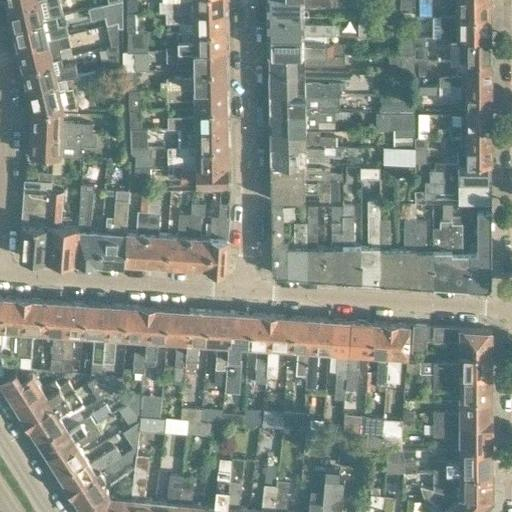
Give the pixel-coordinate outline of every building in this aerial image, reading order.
[(58,0),(26,0),(8,5),(12,24),(53,15),(62,13),(58,0)] [(121,0),(115,0),(108,2),(102,3),(107,24),(122,20),(121,0)] [(137,0),(126,0),(127,11),(138,11),(137,0)] [(157,0),(158,0),(157,10),(166,10),(224,9),(224,3),(227,2),(226,0),(157,0)] [(335,0),(266,0),(267,14),(304,14),(304,4),(336,4),(335,0)] [(357,0),(357,14),(372,15),(371,0),(357,0)] [(411,0),(398,0),(399,11),(412,11),(411,0)] [(490,15),(490,0),(450,0),(450,5),(456,5),(456,14),(490,15)] [(224,9),(166,10),(166,22),(179,22),(180,29),(193,29),(227,29),(227,17),(225,17),(224,9)] [(138,11),(127,11),(127,29),(138,29),(138,11)] [(304,14),(267,14),(267,33),(328,34),(340,35),(340,22),(304,22),(304,14)] [(372,35),(372,15),(357,14),(357,35),(372,35)] [(490,36),(490,15),(456,14),(440,14),(440,35),(448,35),(461,35),(490,36)] [(53,15),(12,24),(17,45),(67,33),(65,23),(56,25),(53,15)] [(118,43),(118,28),(122,28),(122,20),(107,24),(112,44),(118,43)] [(171,37),(166,37),(166,49),(225,48),(225,41),(228,41),(227,29),(193,29),(180,29),(171,30),(171,37)] [(67,33),(17,45),(22,65),(53,58),(61,56),(59,47),(70,44),(67,33)] [(267,33),(268,53),(344,54),(344,43),(328,42),(328,34),(267,33)] [(414,45),(414,35),(399,35),(399,54),(414,54),(414,45)] [(425,35),(414,35),(414,45),(425,45),(425,35)] [(448,60),(453,60),(490,60),(490,36),(461,35),(448,35),(448,60)] [(139,40),(128,40),(128,50),(133,49),(139,49),(139,40)] [(111,68),(119,66),(118,43),(112,44),(106,45),(111,68)] [(225,48),(166,49),(167,61),(193,61),(194,69),(228,68),(228,56),(225,56),(225,48)] [(128,50),(122,50),(123,69),(134,69),(133,49),(128,50)] [(268,53),(268,72),(305,74),(304,72),(304,64),(344,65),(344,54),(268,53)] [(414,54),(399,54),(399,71),(399,75),(414,75),(414,60),(414,54)] [(53,58),(22,65),(27,86),(77,75),(75,64),(63,66),(61,56),(53,58)] [(425,60),(418,60),(418,73),(426,73),(426,67),(429,67),(429,60),(428,60),(425,60)] [(439,75),(439,84),(490,84),(490,60),(453,60),(453,74),(451,75),(439,75)] [(167,81),(160,81),(160,89),(167,89),(226,89),(226,80),(228,80),(228,68),(194,69),(194,77),(167,77),(167,81)] [(134,69),(123,69),(124,89),(128,89),(135,89),(135,69),(134,69)] [(268,72),(269,94),(340,95),(340,88),(344,88),(344,84),(305,84),(305,76),(305,74),(268,72)] [(28,93),(26,94),(29,106),(62,107),(77,108),(76,105),(77,101),(78,96),(76,93),(73,91),(72,87),(88,83),(86,73),(77,75),(27,86),(28,93)] [(439,84),(418,84),(418,93),(450,93),(450,96),(467,96),(467,109),(491,109),(491,107),(490,84),(439,84)] [(128,107),(129,107),(140,107),(139,89),(135,89),(128,89),(128,107)] [(226,89),(167,89),(167,100),(194,99),(194,107),(229,107),(229,94),(226,95),(226,89)] [(339,95),(269,94),(269,109),(335,111),(339,111),(339,95)] [(396,96),(378,96),(378,111),(387,111),(396,112),(414,112),(414,96),(407,96),(406,96),(396,96)] [(29,106),(28,124),(31,124),(30,130),(91,134),(91,122),(62,120),(62,111),(62,107),(29,106)] [(140,128),(140,107),(129,107),(130,128),(140,128)] [(195,115),(168,116),(168,127),(179,127),(227,126),(227,119),(229,119),(229,107),(194,107),(195,115)] [(305,126),(318,126),(318,120),(335,120),(335,111),(269,109),(269,129),(305,131),(305,126)] [(467,125),(449,125),(449,137),(491,138),(491,114),(491,109),(467,109),(467,125)] [(392,129),(414,130),(414,112),(396,112),(387,111),(387,129),(392,129)] [(418,113),(418,137),(425,137),(428,137),(428,113),(418,113)] [(227,126),(179,127),(179,147),(195,146),(230,146),(230,133),(227,133),(227,126)] [(140,128),(130,128),(130,148),(147,147),(146,128),(140,128)] [(269,129),(270,146),(335,147),(335,137),(319,136),(319,130),(305,131),(269,129)] [(414,130),(392,129),(393,147),(414,148),(414,137),(414,130)] [(27,138),(26,152),(52,154),(64,155),(78,156),(79,144),(96,145),(96,134),(91,134),(30,130),(30,138),(27,138)] [(414,148),(414,163),(425,163),(425,137),(418,137),(414,137),(414,148)] [(491,138),(449,137),(443,137),(443,149),(457,149),(457,163),(491,162),(491,138)] [(179,147),(168,147),(168,155),(169,166),(228,165),(227,157),(230,157),(230,146),(195,146),(179,147)] [(335,147),(270,146),(270,162),(305,162),(306,162),(306,155),(335,156),(335,157),(341,157),(346,152),(346,147),(335,147)] [(147,147),(130,148),(130,153),(135,156),(134,166),(149,166),(150,147),(147,147)] [(393,147),(382,147),(382,164),(414,165),(414,163),(414,148),(393,147)] [(63,172),(64,155),(52,154),(51,172),(63,172)] [(305,162),(270,162),(270,180),(329,181),(339,181),(342,181),(341,173),(329,173),(329,169),(305,169),(305,162)] [(491,162),(457,163),(434,163),(434,170),(430,170),(430,180),(491,180),(491,162)] [(228,165),(169,166),(169,177),(196,176),(196,185),(230,184),(230,172),(228,172),(228,165)] [(134,166),(133,185),(150,186),(150,166),(149,166),(134,166)] [(360,178),(380,178),(380,167),(380,166),(360,166),(360,167),(360,178)] [(385,167),(384,183),(394,183),(394,167),(385,167)] [(36,179),(25,178),(20,251),(24,257),(45,258),(50,189),(48,189),(49,171),(37,170),(36,179)] [(329,181),(270,180),(271,199),(305,198),(304,191),(318,191),(329,191),(329,198),(340,198),(339,181),(329,181)] [(459,191),(459,199),(491,199),(491,180),(430,180),(425,180),(425,192),(425,200),(435,200),(435,191),(459,191)] [(80,184),(78,224),(75,260),(95,261),(99,262),(101,228),(97,228),(88,227),(91,184),(80,184)] [(50,189),(45,258),(75,260),(78,224),(59,222),(61,190),(50,189)] [(101,228),(99,262),(123,263),(126,229),(128,191),(115,190),(114,217),(105,217),(104,228),(101,228)] [(126,229),(123,263),(138,264),(138,262),(145,262),(150,197),(149,197),(150,190),(140,191),(139,209),(137,209),(136,229),(126,229)] [(425,204),(425,200),(425,192),(415,192),(415,204),(425,204)] [(150,197),(145,262),(152,263),(152,265),(165,266),(168,232),(158,231),(161,198),(150,197)] [(362,245),(361,280),(378,281),(379,216),(380,200),(369,200),(369,216),(369,245),(362,245)] [(191,213),(187,265),(194,265),(194,268),(207,269),(210,235),(200,234),(201,217),(203,217),(204,204),(191,203),(191,213)] [(210,235),(207,269),(221,270),(225,267),(230,203),(220,203),(219,216),(211,215),(210,235)] [(304,276),(323,277),(323,244),(315,245),(315,222),(315,204),(308,205),(307,213),(307,222),(304,222),(304,276)] [(323,244),(323,277),(343,278),(342,204),(331,204),(332,222),(332,244),(323,244)] [(353,204),(342,204),(343,278),(361,280),(362,245),(354,245),(354,217),(353,204)] [(398,247),(398,282),(415,283),(415,220),(415,219),(415,204),(404,204),(404,247),(398,247)] [(439,229),(432,229),(432,249),(433,285),(451,286),(451,224),(451,220),(451,217),(451,204),(442,204),(441,220),(439,220),(439,229)] [(293,205),(271,205),(272,269),(276,274),(286,274),(286,244),(286,235),(287,235),(286,219),(288,219),(288,216),(293,216),(293,205)] [(308,205),(298,205),(299,222),(304,222),(307,222),(307,213),(308,205)] [(476,252),(469,252),(469,287),(486,288),(491,284),(491,209),(476,209),(476,252)] [(168,232),(165,266),(180,267),(180,264),(187,265),(191,213),(179,213),(178,233),(168,232)] [(379,216),(378,281),(398,282),(398,247),(390,247),(390,218),(380,218),(380,216),(379,216)] [(425,220),(415,220),(415,283),(433,285),(432,249),(425,249),(425,220)] [(293,244),(286,244),(286,274),(304,276),(304,222),(299,222),(293,222),(293,244)] [(461,224),(451,224),(451,286),(469,287),(469,252),(461,252),(461,224)] [(21,355),(25,297),(2,295),(1,322),(0,328),(12,328),(10,353),(0,352),(0,353),(2,363),(3,372),(14,365),(20,366),(21,355)] [(25,297),(21,355),(32,356),(34,329),(41,330),(43,298),(25,297)] [(52,369),(62,369),(67,300),(43,298),(41,330),(54,331),(52,357),(52,369)] [(67,300),(62,369),(72,370),(73,358),(75,332),(83,333),(85,301),(67,300)] [(85,301),(83,333),(86,333),(95,333),(94,360),(93,372),(103,373),(104,361),(108,302),(88,301),(85,301)] [(108,302),(104,361),(114,361),(116,335),(123,335),(124,336),(126,304),(108,302)] [(126,304),(124,336),(127,336),(128,336),(136,336),(134,362),(134,371),(144,372),(144,363),(148,305),(129,304),(126,304)] [(148,305),(144,363),(154,364),(156,338),(165,339),(167,306),(148,305)] [(167,306),(165,339),(168,339),(176,340),(174,365),(175,365),(174,380),(184,380),(185,369),(186,369),(190,308),(170,307),(167,306)] [(190,308),(186,369),(194,370),(195,360),(197,360),(197,351),(196,350),(196,341),(206,342),(208,309),(190,308)] [(224,384),(225,369),(229,311),(208,309),(206,342),(209,342),(217,342),(215,368),(214,383),(224,384)] [(224,384),(224,390),(238,391),(241,358),(239,358),(240,344),(246,344),(249,345),(252,312),(229,311),(225,369),(224,384)] [(265,382),(266,371),(270,313),(252,312),(250,345),(258,345),(256,370),(255,381),(265,382)] [(270,313),(266,371),(274,371),(276,371),(278,347),(290,348),(292,315),(270,313)] [(292,315),(290,348),(298,348),(296,373),(307,374),(311,316),(292,315)] [(307,374),(306,388),(316,389),(317,375),(319,349),(326,350),(330,350),(332,318),(328,317),(311,316),(307,374)] [(332,318),(330,350),(339,351),(337,376),(346,377),(350,319),(332,318)] [(346,377),(346,389),(357,390),(357,378),(359,352),(366,353),(370,353),(372,320),(369,320),(350,319),(346,377)] [(372,320),(370,353),(379,354),(377,379),(377,385),(387,385),(388,379),(392,322),(372,320)] [(392,322),(388,379),(398,380),(400,355),(407,356),(409,323),(392,322)] [(429,324),(413,323),(411,350),(425,350),(426,340),(428,340),(429,324)] [(459,339),(459,351),(492,351),(492,328),(433,324),(432,339),(459,339)] [(433,374),(492,374),(492,351),(459,351),(459,362),(433,362),(433,373),(433,374)] [(32,356),(21,355),(20,366),(31,366),(32,356)] [(407,361),(406,374),(420,373),(420,361),(407,361)] [(15,368),(0,377),(0,380),(14,403),(42,385),(33,370),(26,375),(23,370),(19,373),(16,368),(15,368)] [(265,382),(265,389),(273,390),(274,371),(266,371),(265,382)] [(421,373),(421,381),(433,381),(433,385),(460,385),(460,396),(460,399),(492,399),(492,374),(433,374),(433,373),(421,373)] [(97,397),(114,386),(105,374),(98,374),(87,381),(97,397)] [(105,374),(114,386),(122,395),(122,390),(123,376),(105,374)] [(42,385),(14,403),(19,410),(24,419),(73,388),(68,379),(58,385),(54,378),(42,385)] [(73,388),(24,419),(35,435),(37,438),(64,421),(63,419),(62,418),(57,410),(69,402),(72,407),(81,400),(79,396),(73,388)] [(141,392),(122,390),(122,395),(128,402),(139,414),(141,392)] [(460,411),(434,411),(434,423),(492,423),(492,399),(460,399),(460,411)] [(118,409),(129,424),(138,418),(139,414),(128,402),(118,409)] [(106,404),(93,412),(98,420),(111,412),(106,404)] [(181,405),(180,418),(186,418),(200,419),(202,407),(181,405)] [(200,419),(211,420),(222,421),(222,410),(222,408),(202,406),(202,407),(200,419)] [(243,407),(243,412),(242,423),(262,425),(263,422),(264,409),(243,407)] [(282,426),(304,428),(304,419),(305,411),(284,409),(282,426)] [(222,410),(222,421),(242,423),(243,412),(222,410)] [(402,417),(401,422),(414,423),(415,411),(402,410),(402,417)] [(343,432),(363,433),(364,414),(344,413),(343,432)] [(64,421),(37,438),(46,453),(95,422),(90,414),(68,427),(64,421)] [(138,418),(137,427),(163,430),(164,416),(139,414),(138,418)] [(363,433),(365,433),(384,435),(385,416),(364,414),(363,433)] [(180,418),(164,416),(163,430),(185,432),(186,418),(180,418)] [(385,416),(384,435),(400,436),(401,422),(402,417),(385,416)] [(138,418),(129,424),(122,428),(133,446),(136,444),(137,427),(138,418)] [(211,420),(200,419),(186,418),(185,432),(209,434),(211,420)] [(95,422),(46,453),(56,469),(58,472),(86,455),(79,444),(101,431),(95,422)] [(492,423),(434,423),(434,435),(460,435),(460,445),(460,448),(492,448),(492,445),(492,423)] [(263,442),(278,444),(280,427),(265,425),(263,442)] [(305,428),(304,428),(282,426),(282,437),(304,438),(305,428)] [(304,438),(304,444),(326,446),(327,436),(322,435),(322,430),(309,429),(305,428),(304,438)] [(400,436),(384,435),(365,433),(364,450),(386,453),(386,448),(401,448),(401,445),(400,436)] [(121,453),(125,460),(120,463),(122,465),(134,457),(135,452),(136,444),(133,446),(121,453)] [(86,455),(58,472),(68,487),(121,453),(116,445),(90,461),(86,455)] [(386,448),(386,453),(386,460),(403,460),(401,448),(386,448)] [(405,472),(416,472),(416,448),(401,448),(403,460),(404,470),(405,470),(405,472)] [(460,458),(433,458),(433,472),(492,472),(492,448),(460,448),(460,458)] [(134,467),(129,511),(155,511),(157,498),(144,497),(148,453),(135,452),(134,457),(134,467)] [(68,487),(80,506),(107,489),(105,486),(101,479),(122,465),(120,463),(125,460),(121,453),(68,487)] [(231,456),(230,470),(225,511),(250,511),(251,506),(239,505),(244,457),(231,456)] [(251,506),(250,511),(272,511),(275,484),(277,484),(277,478),(279,464),(266,463),(264,483),(263,483),(260,507),(252,506),(251,506)] [(307,511),(299,511),(298,511),(319,511),(324,467),(312,466),(310,487),(308,511),(307,511)] [(324,467),(319,511),(341,511),(338,508),(341,508),(344,478),(338,477),(339,467),(324,466),(324,467)] [(107,489),(80,506),(83,511),(129,511),(134,467),(125,474),(125,481),(116,480),(115,492),(109,491),(107,489)] [(204,502),(202,511),(225,511),(230,470),(217,468),(214,503),(204,502)] [(157,498),(155,511),(177,511),(181,474),(169,472),(166,499),(157,498)] [(433,472),(433,489),(435,490),(458,495),(461,497),(458,500),(472,511),(482,511),(492,502),(492,496),(492,472),(433,472)] [(181,474),(177,511),(202,511),(204,502),(191,501),(194,475),(181,474)] [(275,484),(272,511),(298,511),(299,511),(295,511),(286,510),(288,485),(289,479),(277,478),(277,484),(275,484)] [(433,489),(419,485),(424,499),(428,511),(472,511),(458,500),(446,511),(443,511),(429,498),(435,490),(433,489)] [(358,511),(380,511),(382,493),(380,493),(380,486),(371,486),(369,504),(359,503),(358,511)] [(382,493),(380,511),(394,511),(396,495),(382,493)] [(406,511),(419,511),(420,499),(408,498),(406,511)]
